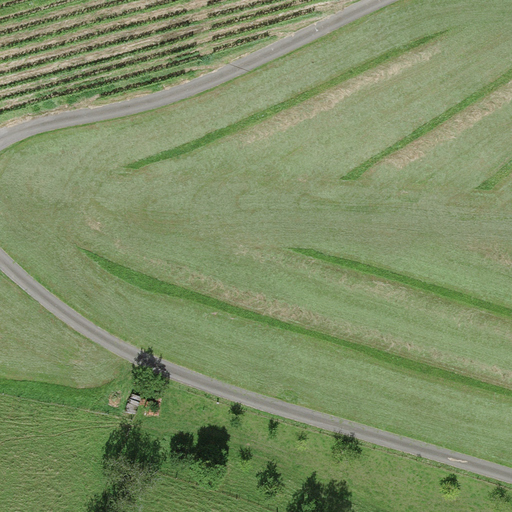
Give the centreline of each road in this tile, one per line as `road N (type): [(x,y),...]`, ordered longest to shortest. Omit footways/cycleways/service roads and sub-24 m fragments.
road 1 (unclassified): [(511,481),(150,365),(101,342),(0,259)]
road 2 (unclassified): [(0,139),(175,94),(386,0)]
